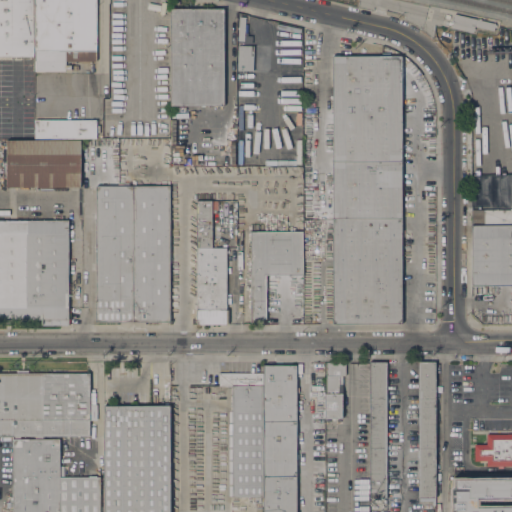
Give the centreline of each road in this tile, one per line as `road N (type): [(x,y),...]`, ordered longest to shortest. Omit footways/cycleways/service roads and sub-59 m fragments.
road 1 (tertiary): [(452,341),(447,82),(418,42),(397,30),(271,0)]
road 2 (residential): [(452,341),(0,342)]
